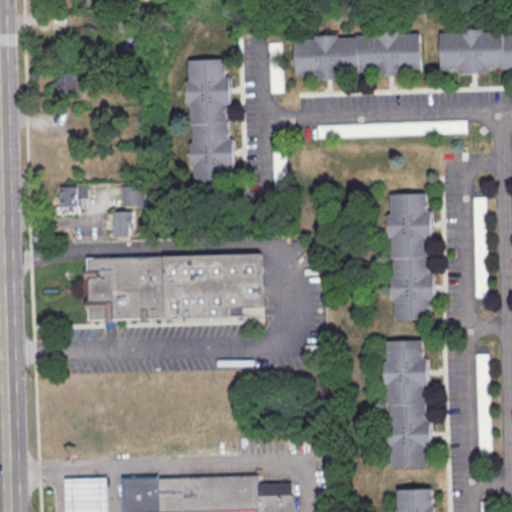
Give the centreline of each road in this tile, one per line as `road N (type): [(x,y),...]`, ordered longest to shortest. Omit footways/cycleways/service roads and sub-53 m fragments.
road 1 (residential): [(511,504),(500,112)]
road 2 (secondary): [(6,511),(0,263)]
